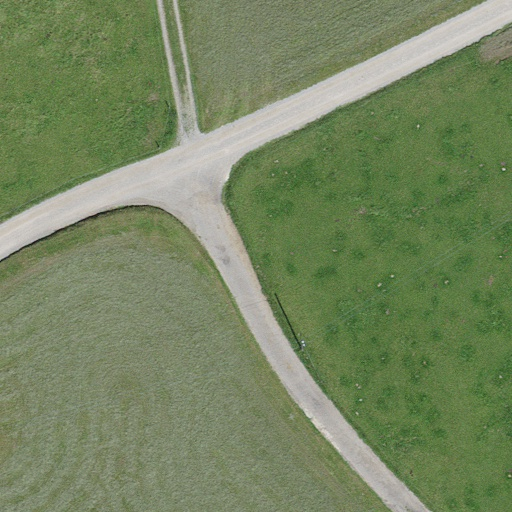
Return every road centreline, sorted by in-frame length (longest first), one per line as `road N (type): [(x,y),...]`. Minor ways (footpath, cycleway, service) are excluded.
road 1 (track): [(409,511),(287,369),(242,292),(209,218),(167,0)]
road 2 (track): [(0,245),(98,196),(196,165),(511,10)]
